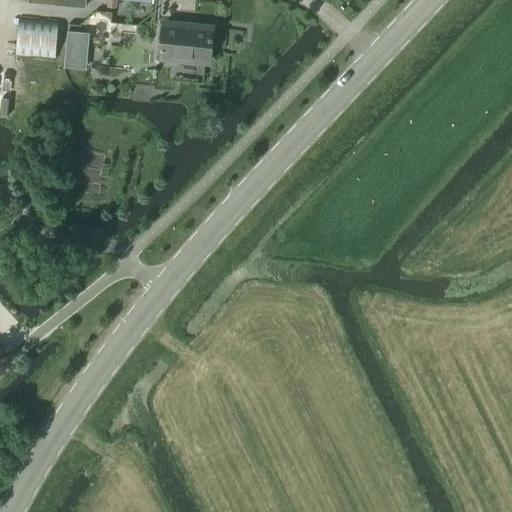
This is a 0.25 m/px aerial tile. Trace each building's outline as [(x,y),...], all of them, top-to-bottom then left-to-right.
[(28,0),(28,5),(84,10),(85,0),(106,0),(106,7),(116,8),(116,0),(123,0),(152,3),(152,0),(28,0)] [(58,22),(18,18),(14,55),(18,56),(46,58),(54,59),(58,22)] [(209,65),(214,26),(164,21),(160,60),(209,65)] [(67,31),(66,43),(86,45),(87,33),(67,31)] [(59,153),(57,166),(67,168),(69,155),(59,153)]
